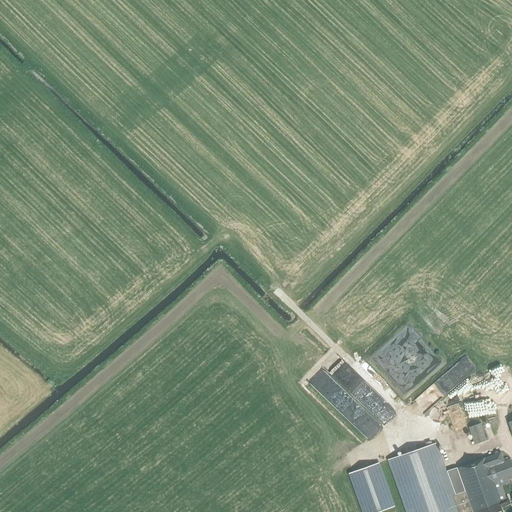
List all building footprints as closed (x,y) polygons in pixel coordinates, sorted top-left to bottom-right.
[(450,381),(454,386),(477,367),(468,357),(452,370),(457,375),(450,381)] [(448,407),(452,416),(462,412),(459,403),(448,407)] [(474,445),(485,441),(479,424),(468,428),(474,445)] [(445,472),(435,443),(387,460),(405,511),(501,511),(500,508),(510,504),(507,498),(500,501),(493,482),(511,475),(511,466),(509,460),(503,462),(499,453),(445,472)] [(377,511),(393,507),(378,463),(348,473),(362,511),(377,511)]
